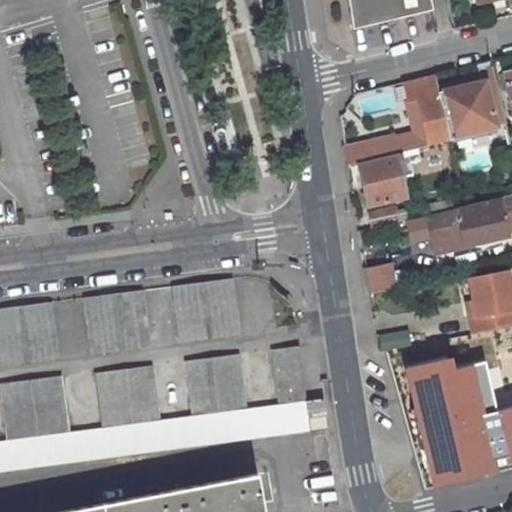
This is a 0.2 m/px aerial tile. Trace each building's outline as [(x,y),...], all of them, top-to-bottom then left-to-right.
[(441,14),(437,0),(356,0),(360,24),(364,28),(384,29),(441,14)] [(471,69),(476,85),(437,95),(447,138),(501,126),(487,65),(471,69)] [(511,74),(502,77),(511,113),(511,112),(511,74)] [(414,101),(426,148),(449,143),(447,138),(437,95),(433,78),(401,86),(405,103),(414,101)] [(405,103),(417,151),(426,148),(414,101),(405,103)] [(395,156),(391,139),(344,150),(347,170),(358,168),(375,163),(374,160),(395,156)] [(426,148),(429,158),(451,153),(449,143),(426,148)] [(368,208),(404,201),(395,156),(374,160),(375,163),(358,168),(368,208)] [(461,212),(426,220),(436,257),(505,238),(504,234),(511,231),(511,197),(461,210),(461,212)] [(399,224),(397,210),(369,216),(372,230),(399,224)] [(381,272),(364,276),(367,297),(386,292),(391,292),(386,271),(381,272)] [(467,322),(471,339),(511,329),(511,311),(504,274),(465,283),(469,306),(473,320),(467,322)] [(178,345),(235,339),(230,283),(171,290),(178,345)] [(138,294),(111,297),(119,352),(145,349),(138,294)] [(111,297),(84,301),(91,356),(119,352),(111,297)] [(0,365),(52,359),(45,305),(0,310),(0,365)] [(469,306),(464,307),(467,322),(473,320),(469,306)] [(453,341),(393,355),(420,475),(511,453),(511,393),(467,404),(453,341)] [(305,396),(298,346),(269,350),(276,405),(303,401),(303,396),(305,396)] [(246,409),(239,354),(183,361),(191,416),(246,409)] [(159,420),(152,366),(94,373),(101,428),(159,420)] [(68,432),(61,375),(0,383),(0,400),(5,441),(68,432)] [(307,418),(325,416),(323,399),(303,401),(305,413),(306,413),(307,418)] [(305,413),(303,401),(276,405),(246,409),(191,416),(159,420),(101,428),(68,432),(5,441),(0,441),(0,471),(309,431),(307,418),(306,413),(305,413)] [(307,418),(309,431),(327,428),(325,416),(307,418)] [(258,511),(253,479),(67,511),(258,511)]
